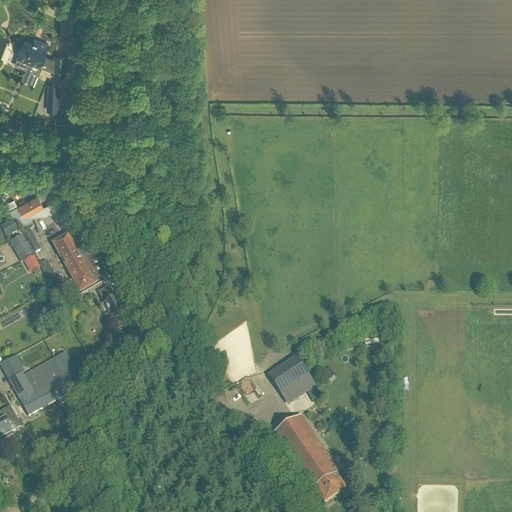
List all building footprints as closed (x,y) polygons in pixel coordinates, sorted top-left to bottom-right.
[(20,47),(17,55),(19,55),(17,58),(40,67),(54,72),(54,75),(65,76),(66,56),(55,56),(55,59),(44,55),(48,45),(40,41),(38,46),(24,41),(21,48),(20,47)] [(48,85),(46,111),(58,112),(60,85),(48,85)] [(55,118),(55,128),(71,129),(72,119),(55,118)] [(21,206),(27,217),(46,206),(40,195),(21,206)] [(8,236),(17,232),(12,222),(3,227),(8,236)] [(67,238),(54,246),(80,293),(93,286),(93,285),(108,277),(95,253),(94,254),(86,241),(88,240),(83,230),(67,239),(67,238)] [(20,263),(33,257),(23,236),(9,243),(20,263)] [(34,259),(25,264),(30,274),(40,269),(34,259)] [(104,306),(111,320),(123,313),(115,300),(109,289),(98,294),(104,306)] [(9,383),(28,418),(79,390),(70,376),(76,373),(65,355),(55,361),(58,366),(26,384),(22,376),(9,383)] [(289,385),(298,398),(313,388),(299,366),(273,383),(279,392),(289,385)] [(18,369),(6,377),(8,381),(20,373),(18,369)] [(321,376),(327,383),(335,376),(329,369),(321,376)] [(246,379),(237,384),(243,395),(252,390),(246,379)] [(0,420),(1,422),(0,422),(0,443),(5,441),(3,438),(21,428),(10,408),(0,413),(0,420)] [(301,417),(271,438),(308,494),(314,490),(324,505),(345,490),(336,476),(339,474),(301,417)]
